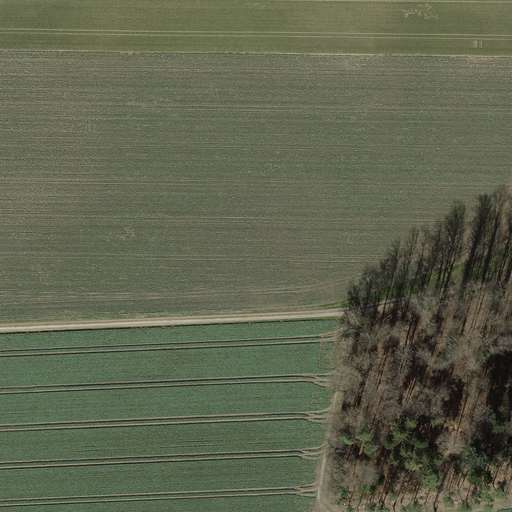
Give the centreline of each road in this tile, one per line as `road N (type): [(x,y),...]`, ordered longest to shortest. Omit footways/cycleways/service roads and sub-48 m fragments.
road 1 (track): [(511,281),(352,311),(0,327)]
road 2 (track): [(352,311),(312,511)]
